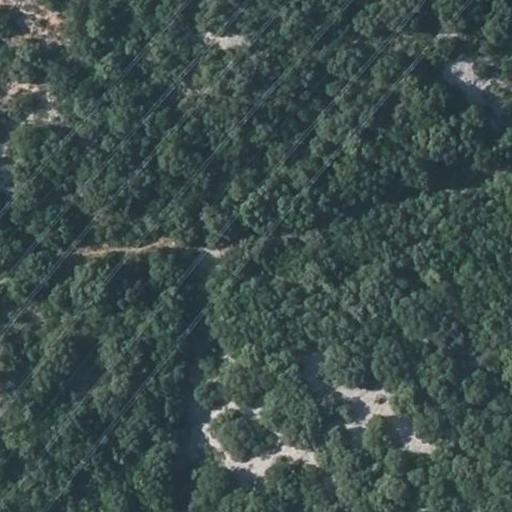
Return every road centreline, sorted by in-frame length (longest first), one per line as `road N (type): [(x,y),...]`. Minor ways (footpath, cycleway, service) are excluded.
road 1 (track): [(0,268),(46,247),(216,254),(511,162)]
road 2 (track): [(189,511),(201,254)]
